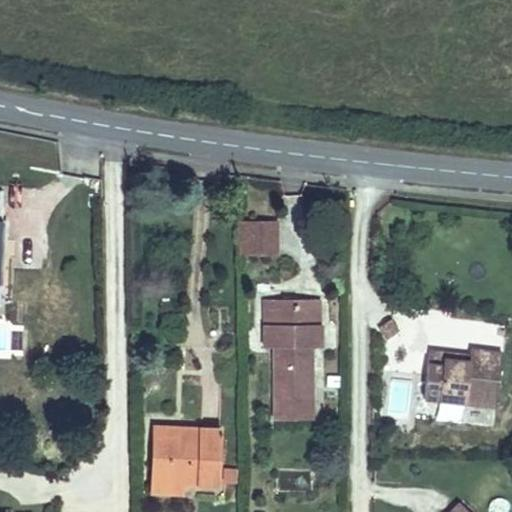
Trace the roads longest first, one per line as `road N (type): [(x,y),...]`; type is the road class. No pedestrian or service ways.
road 1 (tertiary): [(0,105),(261,151),(511,177)]
road 2 (unknown): [(153,135),(133,447),(117,483),(96,502),(28,503)]
road 3 (unknown): [(393,166),(380,511)]
